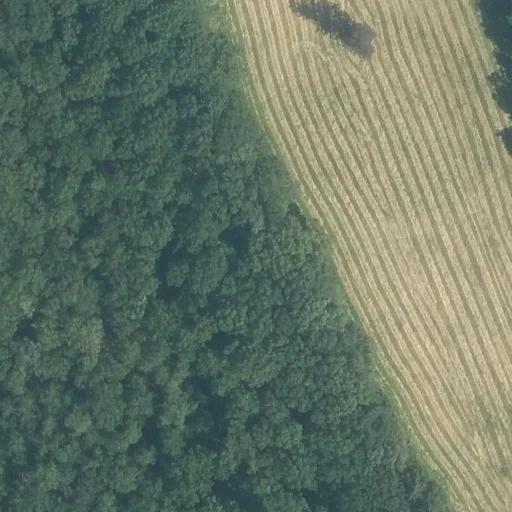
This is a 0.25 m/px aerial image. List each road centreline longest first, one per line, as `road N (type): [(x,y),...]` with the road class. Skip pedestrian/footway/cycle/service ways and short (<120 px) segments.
road 1 (track): [(331,511),(125,0)]
road 2 (track): [(0,172),(175,119)]
